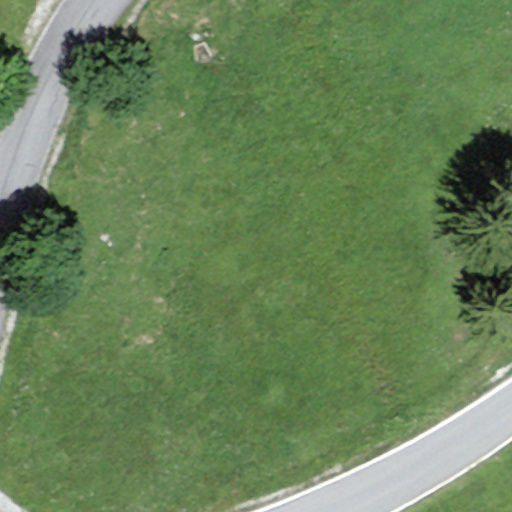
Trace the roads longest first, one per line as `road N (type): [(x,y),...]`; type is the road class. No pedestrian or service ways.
road 1 (unclassified): [(0,286),(42,117),(105,0)]
road 2 (unclassified): [(331,511),(436,459),(511,407)]
